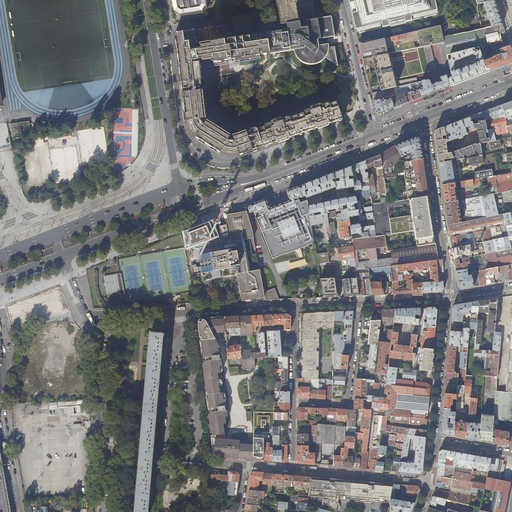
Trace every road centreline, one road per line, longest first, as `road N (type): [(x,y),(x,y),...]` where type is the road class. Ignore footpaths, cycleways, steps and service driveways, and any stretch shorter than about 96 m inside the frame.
road 1 (residential): [(276,174),(265,156),(219,164),(191,148),(180,128),(167,36),(150,20)]
road 2 (residential): [(423,117),(447,298)]
road 3 (primary): [(177,188),(150,20)]
road 4 (residential): [(358,303),(348,404),(293,401)]
road 5 (trunk): [(17,511),(0,362)]
road 6 (primary): [(5,511),(0,362)]
road 7 (residential): [(447,298),(432,440)]
road 8 (residential): [(340,0),(374,136)]
road 9 (residential): [(103,452),(98,340),(89,316)]
road 10 (residential): [(427,482),(292,468)]
road 11 (primary): [(177,188),(55,235)]
road 12 (primary): [(62,256),(180,211)]
road 13 (residential): [(202,460),(183,336)]
road 14 (residential): [(183,336),(174,348),(164,457)]
